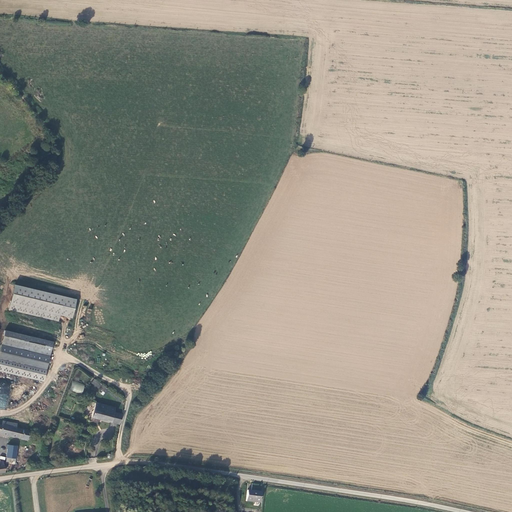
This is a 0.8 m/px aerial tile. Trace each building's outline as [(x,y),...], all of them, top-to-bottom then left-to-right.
[(76,298),(13,283),(7,309),(58,321),(59,315),(72,318),(76,298)] [(52,340),(4,329),(0,347),(0,369),(43,380),(52,340)] [(0,407),(7,409),(10,381),(0,379),(0,407)] [(94,379),(91,383),(98,389),(102,384),(94,379)] [(83,393),(85,384),(72,381),(70,391),(83,393)] [(123,414),(114,412),(115,408),(96,402),(91,417),(120,425),(123,414)] [(0,433),(28,440),(31,431),(16,427),(17,423),(3,420),(2,424),(0,423),(0,432),(0,433)] [(5,456),(6,457),(15,459),(17,446),(7,445),(5,456)] [(261,492),(247,490),(245,502),(259,503),(261,492)]
